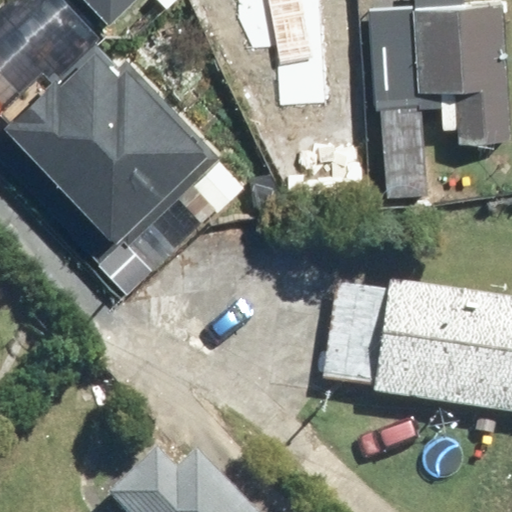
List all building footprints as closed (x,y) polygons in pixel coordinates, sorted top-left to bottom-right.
[(499,133),(490,9),(427,14),(436,137),(499,133)] [(0,138),(120,246),(218,138),(98,30),(0,138)] [(420,101),(381,104),(388,202),(428,199),(420,101)] [(364,141),(304,143),(306,205),(366,202),(364,141)] [(511,317),(389,298),(375,391),(511,412),(511,317)] [(176,454),(158,435),(102,486),(125,511),(259,511),(193,439),(176,454)]
